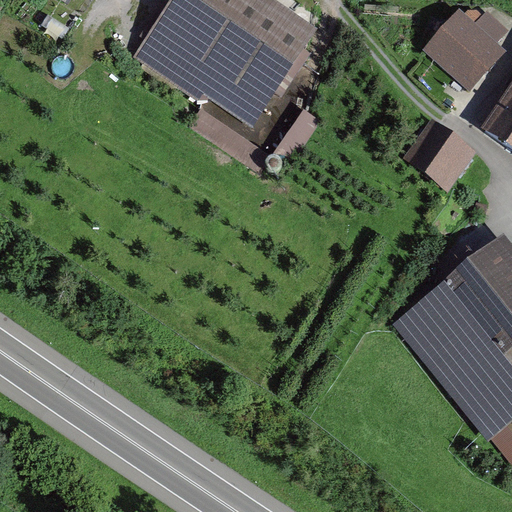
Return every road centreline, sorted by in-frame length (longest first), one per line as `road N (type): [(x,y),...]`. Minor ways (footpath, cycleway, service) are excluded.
road 1 (trunk): [(0,352),(237,511)]
road 2 (track): [(511,186),(394,72),(334,0)]
